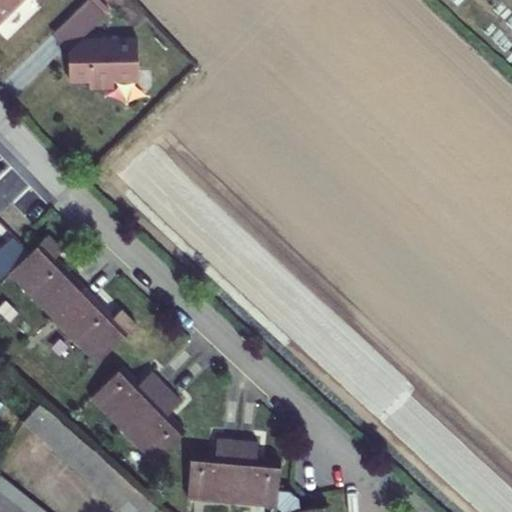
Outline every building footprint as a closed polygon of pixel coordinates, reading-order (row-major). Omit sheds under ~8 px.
[(0,0),(0,16),(16,0),(0,0)] [(82,0),(79,3),(96,20),(112,5),(107,0),(82,0)] [(57,26),(73,43),(84,32),(96,20),(79,3),(57,26)] [(73,43),(74,73),(95,72),(95,79),(119,78),(119,71),(143,71),(142,30),(84,32),(73,43)] [(54,317),(85,286),(56,256),(64,248),(48,231),(31,249),(9,270),(54,317)] [(85,286),(54,317),(98,361),(109,350),(137,322),(122,307),(115,315),(85,286)] [(125,428),(168,384),(153,369),(140,381),(123,365),(92,395),(125,428)] [(182,398),(168,384),(125,428),(156,459),(187,428),(169,410),(182,398)] [(124,511),(150,511),(155,506),(41,400),(23,420),(124,511)] [(209,453),(192,452),(189,494),(234,498),(239,436),(217,434),(215,453),(209,453)] [(239,436),(234,498),(279,501),(280,486),(282,459),(265,457),(258,457),(260,438),(239,436)] [(47,511),(0,473),(0,510),(2,511),(47,511)] [(293,488),(280,486),(279,501),(288,510),(288,511),(331,511),(330,502),(303,508),(301,495),(293,488)]
